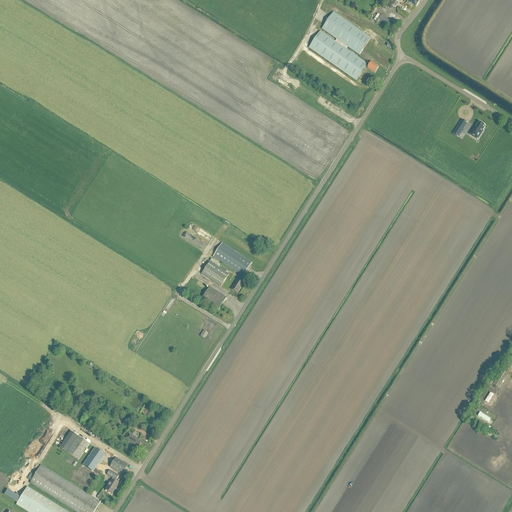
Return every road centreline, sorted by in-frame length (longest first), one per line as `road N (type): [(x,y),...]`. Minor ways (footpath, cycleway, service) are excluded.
road 1 (unclassified): [(114,511),(402,56)]
road 2 (unclassified): [(511,123),(402,56)]
